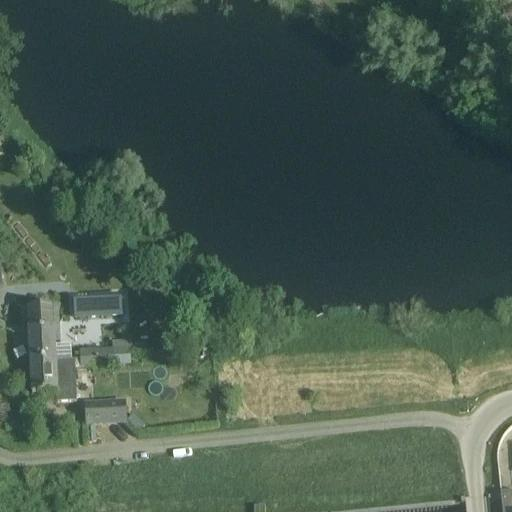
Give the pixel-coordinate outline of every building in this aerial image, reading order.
[(121,295),(73,297),(74,320),(122,318),(121,295)] [(53,308),(27,309),(30,363),(55,362),(53,308)] [(130,350),(113,351),(114,367),(131,366),(130,357),(130,350)] [(113,351),(96,352),(97,368),(114,367),(113,351)] [(96,352),(79,353),(79,361),(80,368),(80,369),(97,368),(96,352)] [(74,361),(55,362),(57,394),(56,394),(57,404),(76,403),(74,368),(80,368),(79,361),(74,361)] [(55,362),(30,363),(32,395),(56,394),(57,394),(55,362)] [(124,405),(86,407),(86,425),(124,423),(124,405)] [(511,511),(511,493),(500,495),(501,511),(511,511)]
